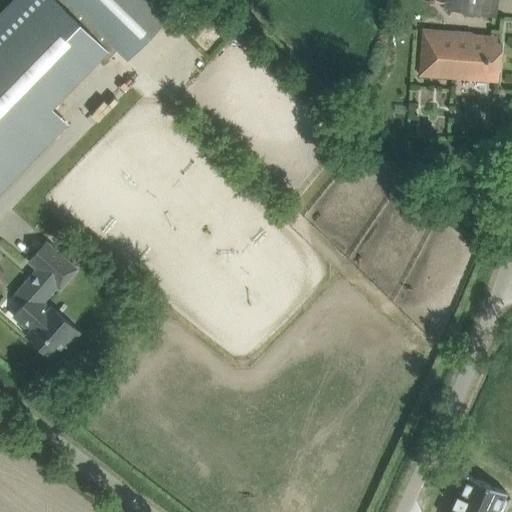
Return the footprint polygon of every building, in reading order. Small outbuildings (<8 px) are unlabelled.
[(56,0),(14,0),(0,15),(0,192),(68,123),(52,107),(108,50),(56,0)] [(65,0),(128,61),(172,16),(155,0),(65,0)] [(422,0),(445,3),(444,9),(495,17),(497,0),(422,0)] [(497,37),(477,35),(471,35),(471,34),(423,31),(419,75),(498,81),(501,43),(497,42),(497,37)] [(77,269),(46,241),(28,261),(37,269),(14,296),(23,304),(13,316),(30,331),(25,335),(39,347),(38,349),(40,352),(43,355),(47,357),(48,355),(51,358),(64,344),(61,341),(73,327),(51,306),(50,308),(43,302),(57,286),(59,289),(77,269)] [(506,493),(468,475),(458,496),(457,495),(452,506),(453,507),(450,511),(504,511),(511,498),(505,496),(506,493)]
